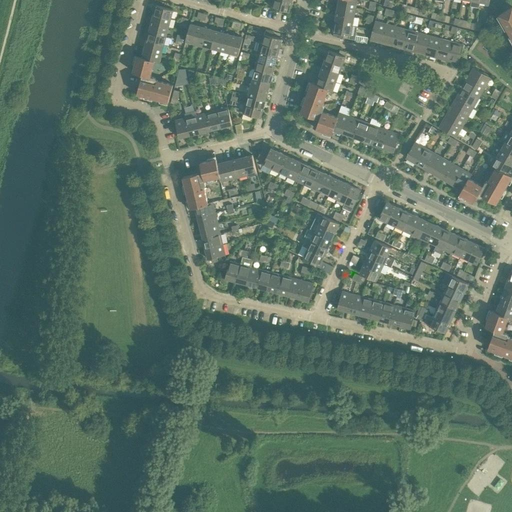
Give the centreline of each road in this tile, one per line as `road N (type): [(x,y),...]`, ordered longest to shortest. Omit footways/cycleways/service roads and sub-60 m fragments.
road 1 (residential): [(381,183),(443,73),(298,31)]
road 2 (residential): [(507,240),(466,353),(317,319)]
road 3 (residential): [(317,319),(201,291),(167,158)]
road 4 (residential): [(167,158),(153,114),(116,97),(141,0)]
road 5 (residential): [(317,319),(381,183)]
road 6 (residential): [(507,240),(381,183)]
road 7 (residential): [(298,31),(180,0)]
road 8 (residential): [(381,183),(274,129)]
